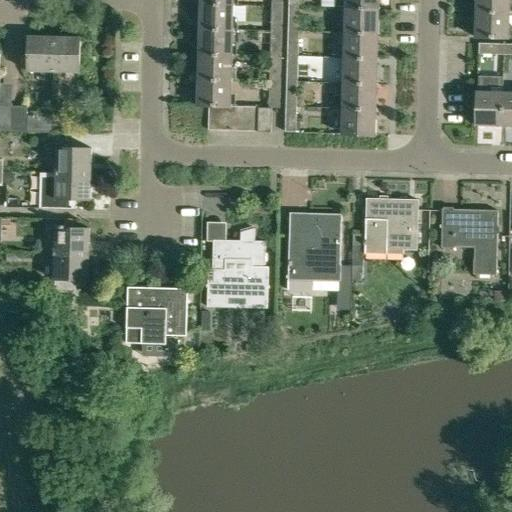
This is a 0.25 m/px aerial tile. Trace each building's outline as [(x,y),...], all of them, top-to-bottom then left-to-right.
[(335,0),(335,8),(345,8),(380,9),(380,0),(335,0)] [(476,0),(476,11),(511,11),(511,0),(476,0)] [(200,4),(200,30),(235,30),(235,5),(200,4)] [(272,6),(271,24),(282,24),(283,6),(272,6)] [(379,34),(380,9),(345,8),(344,33),(379,34)] [(511,11),(476,11),(476,37),(511,38),(511,11)] [(290,14),(289,31),(301,32),(301,15),(290,14)] [(200,30),(199,55),(234,56),(235,30),(200,30)] [(271,31),(271,49),(282,49),(282,32),(271,31)] [(344,33),(343,59),(379,60),(379,34),(344,33)] [(28,71),(55,72),(56,37),(29,36),(28,71)] [(82,38),(56,37),(55,72),(81,72),(82,38)] [(289,40),(288,57),(300,57),(300,40),(289,40)] [(479,43),(479,54),(496,55),(496,44),(479,43)] [(199,55),(198,80),(233,81),(234,56),(199,55)] [(270,56),(270,74),(281,74),(281,57),(270,56)] [(378,85),(379,60),(343,59),(343,84),(378,85)] [(288,65),(288,82),(299,82),(299,65),(288,65)] [(223,107),(232,107),(233,81),(198,80),(197,106),(210,106),(223,107)] [(270,82),(269,99),(280,100),(281,82),(270,82)] [(343,84),(342,109),(377,110),(378,85),(343,84)] [(287,90),(287,107),(298,108),(299,91),(287,90)] [(502,125),(503,92),(478,91),(477,125),(502,125)] [(502,125),(511,125),(511,92),(503,92),(502,125)] [(0,131),(11,132),(12,106),(0,105),(0,131)] [(27,132),(28,116),(28,106),(12,106),(11,132),(27,132)] [(210,131),(222,131),(223,107),(210,106),(210,131)] [(222,131),(234,131),(235,107),(232,107),(223,107),(222,131)] [(235,107),(234,131),(246,132),(247,107),(235,107)] [(246,132),(259,132),(259,108),(247,107),(246,132)] [(259,108),(259,132),(273,132),(273,108),(259,108)] [(341,135),(376,136),(377,110),(342,109),(341,135)] [(28,116),(27,132),(53,133),(53,117),(28,116)] [(287,116),(286,133),(297,133),(298,123),(298,116),(287,116)] [(59,147),(58,173),(91,174),(92,148),(59,147)] [(91,174),(58,173),(41,172),(40,207),(75,208),(75,199),(91,199),(91,174)] [(418,250),(419,200),(368,199),(367,254),(389,254),(389,249),(418,250)] [(498,275),(499,210),(444,209),(443,248),(475,248),(475,274),(498,275)] [(291,213),(289,280),(312,281),(329,281),(340,281),(340,292),(337,292),(337,295),(351,295),(352,266),(341,266),(341,263),(342,214),(291,213)] [(56,228),(56,254),(89,255),(90,229),(56,228)] [(268,303),(268,308),(269,308),(270,266),(266,266),(266,241),(256,240),(256,228),(255,228),(255,230),(244,233),(243,240),(215,240),(214,269),(210,269),(209,307),(210,307),(211,302),(227,303),(227,296),(252,297),(251,303),(268,303)] [(89,281),(89,255),(56,254),(55,280),(89,281)] [(188,336),(189,289),(129,287),(127,343),(143,343),(144,339),(168,340),(168,336),(188,336)] [(495,301),(504,301),(507,301),(507,300),(507,291),(495,291),(495,301)]
